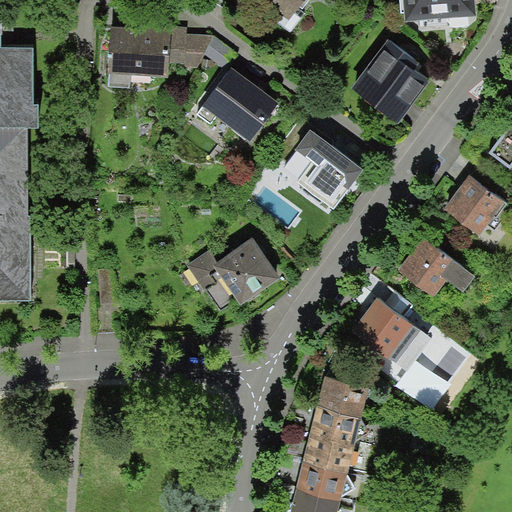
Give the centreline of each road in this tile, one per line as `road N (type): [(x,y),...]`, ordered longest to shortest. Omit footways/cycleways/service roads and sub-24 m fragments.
road 1 (residential): [(264,376),(511,34)]
road 2 (residential): [(0,378),(84,364),(192,364),(264,376)]
road 3 (residential): [(241,511),(240,463),(264,376)]
